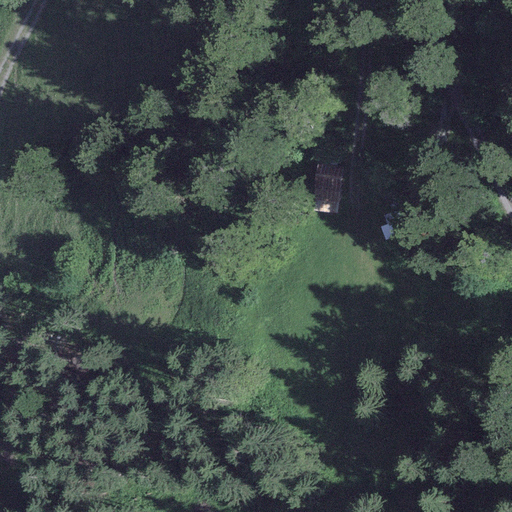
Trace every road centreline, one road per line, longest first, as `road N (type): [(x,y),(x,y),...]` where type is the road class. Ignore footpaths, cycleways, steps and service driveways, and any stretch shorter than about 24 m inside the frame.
road 1 (track): [(422,0),(453,94),(511,201)]
road 2 (track): [(367,0),(358,208)]
